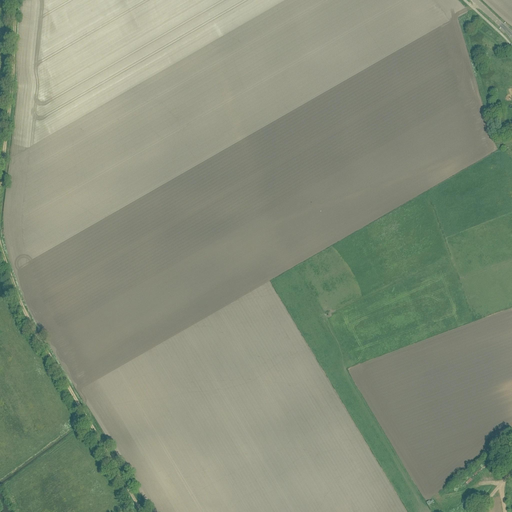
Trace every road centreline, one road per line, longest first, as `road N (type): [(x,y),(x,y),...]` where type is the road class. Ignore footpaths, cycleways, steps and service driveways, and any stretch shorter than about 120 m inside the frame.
road 1 (track): [(0,187),(16,0)]
road 2 (track): [(47,352),(142,511)]
